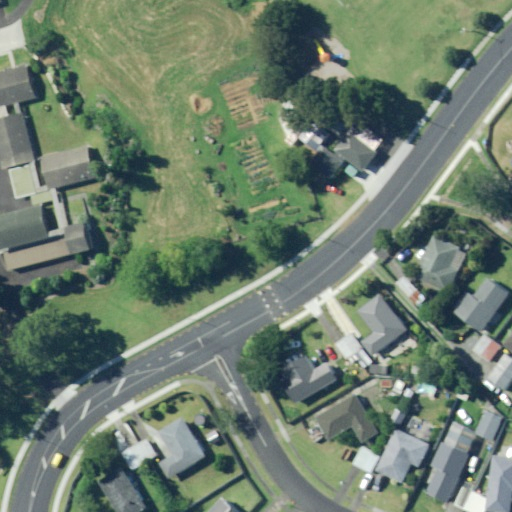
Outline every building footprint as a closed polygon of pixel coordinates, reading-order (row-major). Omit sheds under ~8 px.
[(17,104),(22,102),(40,98),(31,65),(0,72),(0,108),(11,105),(17,104)] [(32,163),(38,161),(26,113),(25,113),(20,114),(0,119),(0,150),(5,170),(32,163)] [(356,133),(354,131),(339,150),(340,152),(338,155),(324,144),(330,137),(321,130),(319,134),(311,128),(303,138),(322,152),(313,163),(334,179),(347,162),(346,161),(349,158),(366,172),(374,162),(381,153),(378,151),(386,140),(372,129),(366,137),(358,131),(356,133)] [(53,190),(60,188),(101,178),(93,145),(44,157),(51,185),(53,190)] [(20,198),(40,194),(33,165),(12,170),(20,198)] [(45,203),(57,200),(55,191),(40,195),(35,196),(37,205),(45,203)] [(54,238),(53,232),(46,205),(0,216),(0,252),(4,251),(10,271),(76,254),(77,256),(84,254),(96,251),(96,250),(92,233),(89,222),(70,227),(71,233),(54,238)] [(417,275),(424,278),(451,291),(469,252),(462,248),(464,245),(437,232),(417,275)] [(426,296),(415,283),(406,274),(398,282),(418,303),(426,296)] [(491,321),(511,291),(490,275),(476,294),(471,291),(457,310),(459,312),(484,330),(491,321)] [(364,341),(375,355),(410,328),(383,292),(360,310),(376,331),(364,341)] [(374,361),(371,358),(364,348),(365,347),(353,331),(346,336),(343,338),(337,343),(346,354),(348,359),(351,357),(354,362),(359,358),(365,367),(374,361)] [(503,345),(488,333),(487,332),(484,336),(483,337),(475,348),(491,361),(503,345)] [(318,368),(317,366),(309,352),(284,367),(289,374),(283,377),(298,403),(340,378),(339,377),(329,361),(318,368)] [(506,389),(511,381),(511,356),(507,353),(489,377),(506,389)] [(376,373),(388,373),(389,365),(377,363),(376,373)] [(413,378),(428,379),(429,366),(414,365),(413,378)] [(393,387),(393,379),(382,379),(382,385),(390,386),(390,387),(393,387)] [(399,379),(392,393),(400,397),(403,390),(402,390),(406,382),(399,379)] [(474,389),(464,385),(460,397),(470,401),(474,389)] [(381,432),(376,423),(358,392),(318,415),(318,417),(331,439),(355,425),(364,441),(381,432)] [(485,407),(489,399),(483,396),(480,405),(482,406),(485,407)] [(495,439),(505,417),(487,409),(478,432),(495,439)] [(170,478),(209,455),(185,415),(160,430),(174,453),(160,461),(170,478)] [(406,430),(404,429),(398,427),(398,428),(378,469),(404,482),(414,462),(421,466),(432,443),(406,430)] [(154,457),(158,454),(148,436),(140,441),(137,443),(127,449),(123,451),(133,469),(139,465),(142,464),(154,457)] [(471,453),(448,443),(444,441),(433,464),(440,467),(429,491),(444,498),(450,501),(471,453)] [(372,472),(382,455),(364,445),(355,462),(362,467),(364,468),(372,472)] [(511,511),(511,455),(495,454),(489,497),(474,490),(477,485),(467,480),(456,504),(466,508),(467,508),(475,511),(485,511),(487,509),(489,509),(511,511)] [(136,485),(125,468),(124,465),(100,480),(119,511),(138,511),(148,506),(147,505),(136,485)] [(242,511),(224,496),(209,511),(242,511)]
